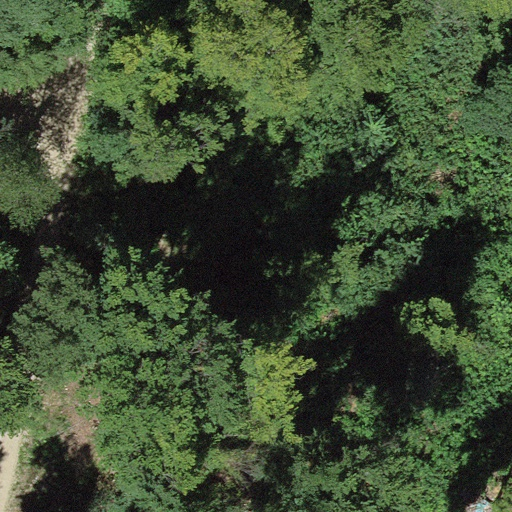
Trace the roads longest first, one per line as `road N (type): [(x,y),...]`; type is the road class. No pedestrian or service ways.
road 1 (track): [(59,65),(0,452)]
road 2 (track): [(0,83),(59,65),(86,0)]
